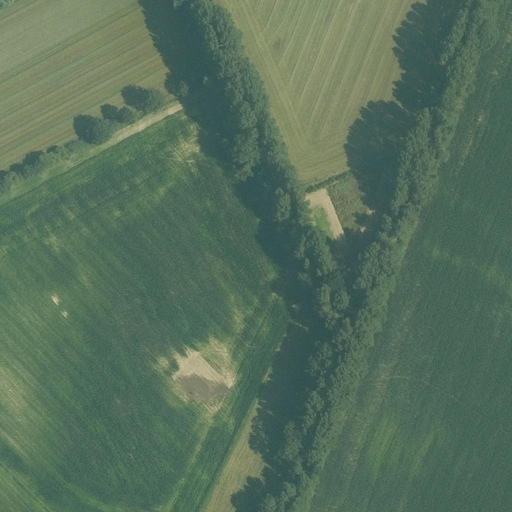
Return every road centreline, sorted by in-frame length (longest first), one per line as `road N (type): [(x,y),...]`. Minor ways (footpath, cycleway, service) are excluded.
road 1 (track): [(482,0),(288,511)]
road 2 (track): [(194,0),(312,272),(342,332),(352,336)]
